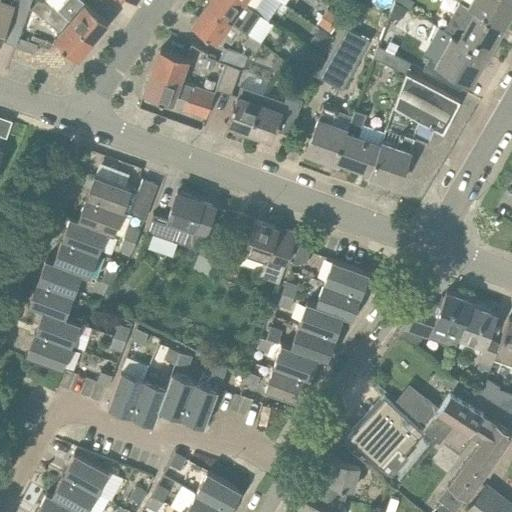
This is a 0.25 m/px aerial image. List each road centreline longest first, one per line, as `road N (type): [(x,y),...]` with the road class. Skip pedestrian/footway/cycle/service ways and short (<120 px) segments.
road 1 (residential): [(426,247),(83,122)]
road 2 (residential): [(0,511),(44,434),(76,411),(147,438),(230,438),(286,468)]
road 3 (residential): [(286,468),(426,247)]
road 4 (residential): [(426,247),(511,108)]
road 5 (residential): [(83,122),(167,0)]
